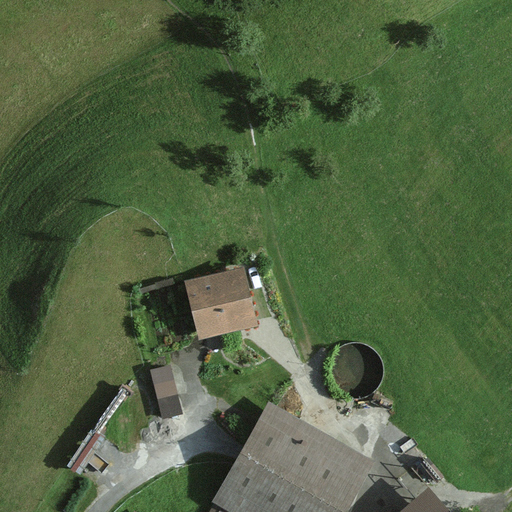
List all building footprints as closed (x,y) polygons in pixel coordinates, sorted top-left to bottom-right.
[(200,336),(259,321),(244,263),(185,277),(200,336)] [(171,361),(151,367),(163,415),(184,410),(171,361)] [(66,460),(78,468),(101,435),(126,453),(157,410),(121,384),(66,460)] [(272,394),(212,498),(215,500),(208,511),(332,511),(369,450),(272,394)] [(464,511),(474,504),(446,471),(395,511),(464,511)]
